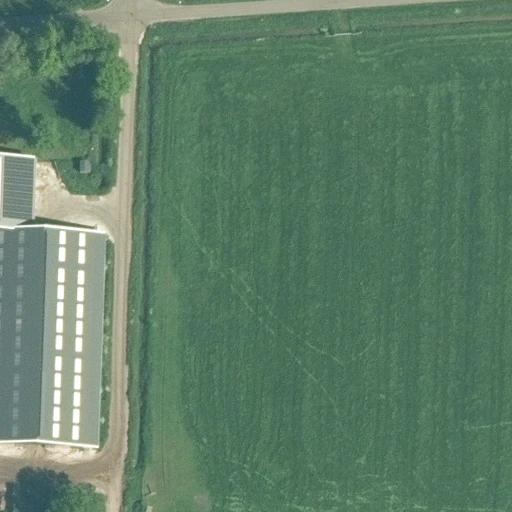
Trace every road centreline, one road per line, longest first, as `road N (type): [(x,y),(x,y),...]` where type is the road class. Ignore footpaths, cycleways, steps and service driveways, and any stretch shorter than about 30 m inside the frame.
road 1 (unknown): [(129,19),(113,458),(103,472),(88,474),(0,463)]
road 2 (unclassified): [(129,19),(435,0)]
road 3 (unclassified): [(0,28),(129,19)]
